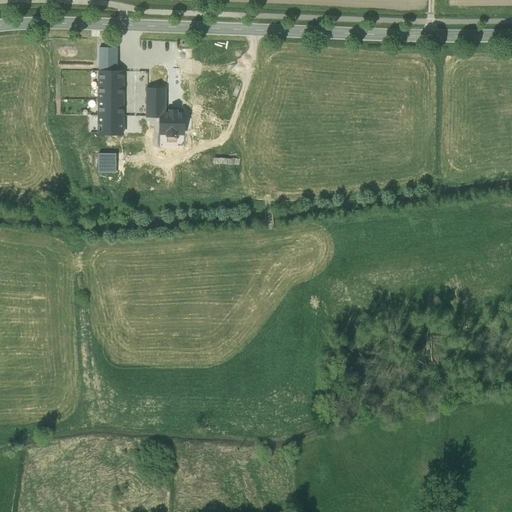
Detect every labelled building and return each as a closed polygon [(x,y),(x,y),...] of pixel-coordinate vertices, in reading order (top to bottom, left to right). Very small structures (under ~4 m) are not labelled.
[(100,48),(99,71),(116,71),(117,48),(100,48)] [(99,71),(98,115),(120,115),(123,115),(123,82),(123,71),(116,71),(99,71)] [(165,72),(147,72),(147,111),(155,111),(154,122),(120,121),(120,134),(153,135),(152,149),(178,150),(179,138),(168,137),(172,113),(164,112),(165,72)] [(183,114),(172,113),(168,137),(179,138),(183,114)] [(98,134),(120,134),(120,121),(120,115),(98,115),(98,134)] [(107,166),(107,154),(98,154),(98,166),(107,166)]
